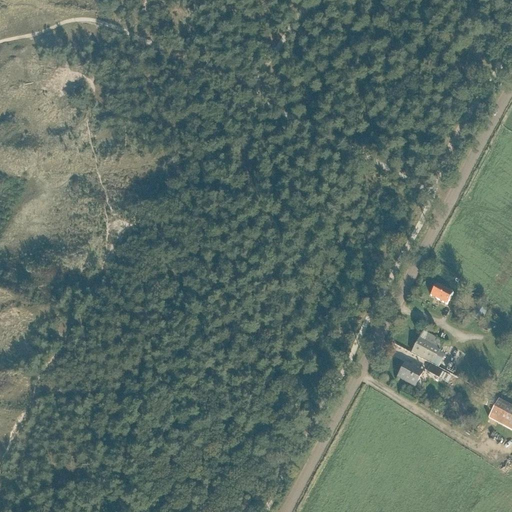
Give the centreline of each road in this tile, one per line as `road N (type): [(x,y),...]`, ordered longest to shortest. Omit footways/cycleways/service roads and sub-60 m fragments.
road 1 (unclassified): [(287,511),(511,84)]
road 2 (track): [(432,194),(462,204),(511,118)]
